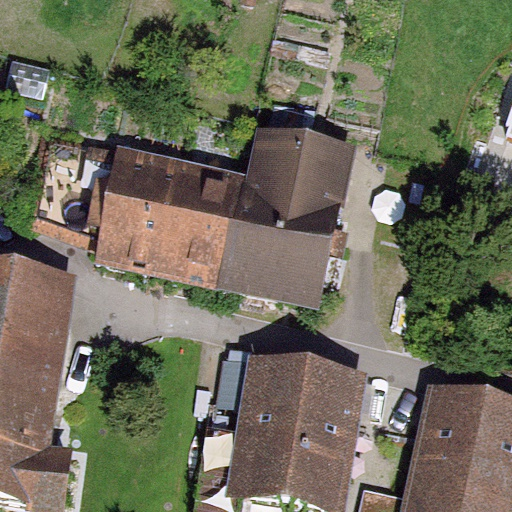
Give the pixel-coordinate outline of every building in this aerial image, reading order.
[(103,250),(99,268),(166,280),(183,186),(115,173),(118,161),(48,148),(31,237),(103,250)] [(243,198),(225,290),(319,309),(347,169),(263,153),(254,200),(243,198)] [(166,280),(225,290),(243,198),(183,186),(166,280)] [(53,459),(78,292),(0,280),(0,511),(71,511),(79,463),(53,459)] [(237,511),(349,511),(370,388),(253,369),(230,511),(237,511)] [(511,511),(511,415),(433,400),(410,511),(511,511)]
